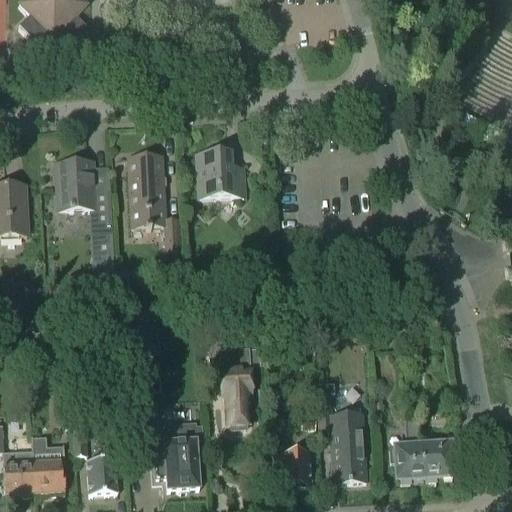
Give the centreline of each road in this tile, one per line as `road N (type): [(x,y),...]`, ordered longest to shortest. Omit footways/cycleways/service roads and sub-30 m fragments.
road 1 (track): [(0,335),(21,333),(69,305),(442,273)]
road 2 (residential): [(498,511),(463,327),(406,197),(377,94)]
road 3 (residential): [(0,130),(34,113),(377,94)]
